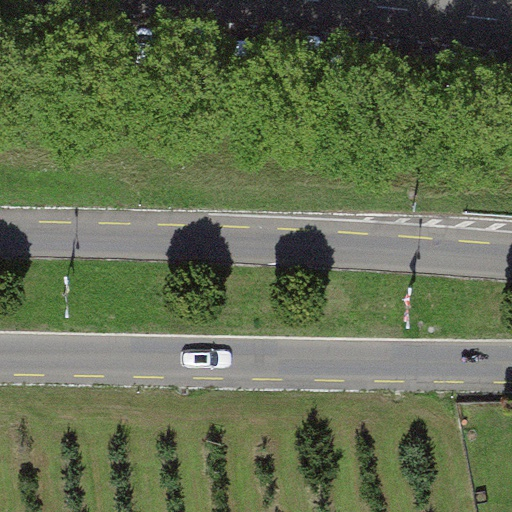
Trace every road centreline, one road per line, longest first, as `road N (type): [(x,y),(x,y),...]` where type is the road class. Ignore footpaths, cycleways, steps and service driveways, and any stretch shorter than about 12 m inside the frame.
road 1 (primary): [(511,263),(0,239)]
road 2 (primary): [(0,358),(511,365)]
road 3 (unclassified): [(511,29),(230,0)]
